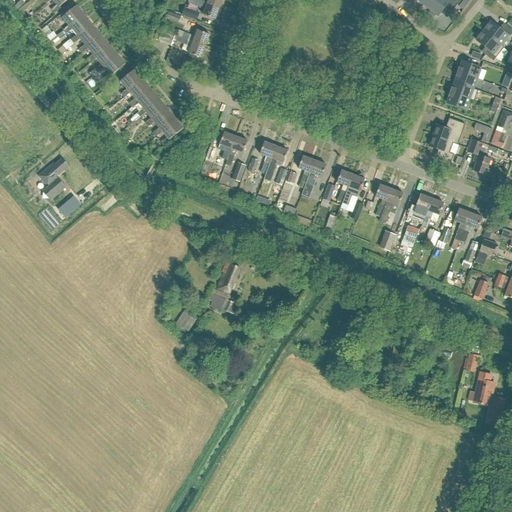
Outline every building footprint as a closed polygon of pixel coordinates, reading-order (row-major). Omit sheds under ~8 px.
[(17,10),(25,4),(22,0),(17,4),(16,2),(13,5),(17,10)] [(60,6),(68,0),(52,0),(57,5),(51,10),(54,14),(62,8),(60,6)] [(201,7),(206,8),(203,14),(215,19),(220,7),(200,0),(189,0),(189,2),(201,7)] [(418,0),(418,1),(428,10),(435,0),(418,0)] [(435,0),(428,10),(437,17),(447,5),(453,9),(461,0),(435,0)] [(65,34),(71,29),(70,27),(85,15),(77,5),(62,17),(68,25),(62,30),(63,31),(65,34)] [(184,8),(182,14),(193,18),(195,12),(184,8)] [(168,12),(166,17),(179,22),(181,16),(168,12)] [(67,50),(74,44),(80,39),(78,37),(93,25),(85,15),(70,27),(71,29),(76,35),(71,40),(63,46),(67,50)] [(491,22),(483,31),(501,45),(509,36),(510,37),(511,34),(511,30),(505,25),(501,30),(491,22)] [(82,54),(87,50),(86,47),(101,35),(93,25),(78,37),(80,39),(85,45),(79,50),(82,54)] [(173,40),(191,47),(189,53),(201,58),(205,46),(177,35),(175,35),(175,34),(172,33),(172,31),(164,28),(163,30),(158,28),(154,39),(171,46),(173,40)] [(177,35),(205,46),(210,35),(198,30),(195,36),(179,30),(177,35)] [(483,31),(476,40),(486,49),(483,53),(493,61),(504,48),(501,45),(483,31)] [(86,47),(87,50),(92,55),(87,59),(90,64),(96,59),(94,57),(109,45),(101,35),(86,47)] [(94,57),(96,59),(101,65),(95,69),(98,73),(104,69),(102,67),(117,55),(109,45),(94,57)] [(111,76),(125,64),(117,55),(102,67),(104,69),(108,74),(103,79),(106,83),(113,77),(111,76)] [(461,61),(458,72),(477,79),(481,68),(461,61)] [(95,69),(89,74),(92,77),(98,73),(95,69)] [(124,99),(130,93),(128,91),(143,79),(135,69),(120,81),(127,90),(121,95),(124,99)] [(458,72),(454,82),(474,89),(477,79),(458,72)] [(128,91),(130,93),(135,99),(129,104),(132,108),(138,103),(136,101),(151,89),(143,79),(128,91)] [(454,82),(450,93),(470,100),(474,101),(478,91),(474,89),(454,82)] [(143,109),(127,122),(130,125),(135,121),(140,117),(146,113),(145,111),(159,99),(151,89),(136,101),(138,103),(143,109)] [(450,93),(447,103),(466,110),(470,100),(450,93)] [(148,127),(154,122),(153,120),(167,109),(159,99),(145,111),(146,113),(151,119),(145,124),(148,127)] [(156,137),(162,133),(161,130),(175,118),(167,109),(153,120),(154,122),(159,129),(153,134),(156,137)] [(511,144),(511,143),(511,138),(503,135),(505,130),(507,130),(510,123),(511,123),(511,114),(503,111),(491,144),(511,152),(511,144)] [(161,130),(162,133),(167,138),(161,143),(164,147),(171,141),(170,139),(183,128),(175,118),(161,130)] [(436,125),(432,136),(453,143),(458,145),(465,124),(449,118),(445,128),(436,125)] [(476,124),(474,130),(484,134),(491,136),(493,130),(476,124)] [(226,147),(220,163),(225,165),(235,137),(224,132),(219,144),(226,147)] [(432,136),(429,146),(438,150),(434,159),(450,165),(454,155),(449,153),(453,143),(432,136)] [(235,137),(225,165),(231,167),(237,151),(243,153),(247,141),(235,137)] [(472,139),(467,152),(476,155),(474,161),(477,162),(474,170),(486,175),(491,159),(479,155),(483,144),(472,139)] [(260,172),(266,174),(276,147),(264,142),(260,154),(266,156),(260,172)] [(488,146),(486,149),(497,153),(498,149),(488,145),(488,146)] [(276,147),(266,174),(264,180),(271,182),(277,165),(276,164),(277,161),(283,163),(288,151),(276,147)] [(213,161),(217,150),(211,148),(207,159),(213,161)] [(304,171),(301,181),(298,181),(296,186),(304,189),(314,161),(303,156),(298,169),(304,171)] [(457,157),(455,164),(461,166),(463,159),(457,157)] [(64,159),(39,181),(51,195),(77,173),(64,159)] [(253,159),(248,170),(254,172),(258,161),(253,159)] [(314,161),(304,189),(302,195),(309,198),(316,179),(314,179),(315,175),(321,178),(326,165),(314,161)] [(238,163),(232,179),(240,182),(246,166),(238,163)] [(281,169),(276,184),(282,186),(287,171),(281,169)] [(342,203),(353,176),(341,171),(337,183),(343,185),(337,201),(342,203)] [(291,172),(287,182),(294,184),(297,174),(291,172)] [(353,176),(342,203),(348,205),(352,196),(358,198),(360,192),(365,180),(353,176)] [(328,184),(323,199),(329,201),(335,187),(328,184)] [(380,185),(376,197),(383,200),(381,204),(380,204),(376,216),(377,216),(381,217),(391,189),(380,185)] [(379,222),(380,222),(385,224),(389,212),(393,204),(399,206),(403,194),(392,190),(391,189),(381,217),(379,222)] [(420,195),(412,217),(423,221),(432,199),(428,198),(429,196),(421,193),(420,195)] [(73,197),(58,210),(66,218),(81,205),(73,197)] [(417,239),(415,243),(420,245),(422,241),(427,229),(432,214),(438,216),(443,204),(432,199),(423,221),(418,234),(417,239)] [(356,202),(350,217),(357,220),(363,205),(356,202)] [(286,205),(283,212),(294,216),(296,209),(286,205)] [(460,224),(455,239),(460,241),(470,214),(459,210),(454,222),(460,224)] [(470,214),(460,241),(465,243),(471,228),(477,231),(482,219),(470,214)] [(330,215),(326,227),(332,229),(337,217),(330,215)] [(391,216),(389,225),(397,227),(399,218),(391,216)] [(489,222),(486,230),(495,234),(498,226),(489,222)] [(419,230),(408,226),(401,245),(412,249),(419,230)] [(445,228),(440,241),(446,243),(451,230),(445,228)] [(430,229),(425,243),(434,247),(439,233),(430,229)] [(385,231),(379,247),(390,251),(396,235),(385,231)] [(480,252),(489,255),(492,256),(496,245),(484,240),(479,252),(480,252)] [(472,241),(465,260),(471,263),(478,244),(472,241)] [(480,252),(475,264),(484,267),(489,255),(480,252)] [(218,290),(217,290),(229,296),(241,268),(226,262),(222,271),(224,272),(217,289),(218,290)] [(497,280),(496,281),(511,286),(511,264),(509,272),(511,272),(511,278),(511,279),(499,274),(497,280)] [(480,280),(474,295),(482,299),(488,283),(480,280)] [(511,299),(511,286),(496,281),(494,286),(507,291),(505,297),(511,299)] [(234,304),(228,301),(215,295),(212,302),(210,307),(225,313),(225,311),(234,315),(236,309),(233,307),(234,304)] [(188,332),(193,324),(181,316),(176,324),(188,332)] [(392,366),(403,340),(389,334),(378,360),(392,366)] [(313,354),(311,358),(319,363),(322,359),(313,354)] [(478,356),(469,354),(467,359),(465,370),(474,373),(478,356)] [(326,365),(332,369),(337,360),(332,356),(326,365)] [(473,402),(488,406),(489,404),(493,405),(489,420),(499,423),(505,399),(495,397),(494,398),(490,397),(492,392),(493,392),(495,383),(490,382),(491,375),(480,373),(475,392),(470,391),(468,400),(473,401),(473,402)]
